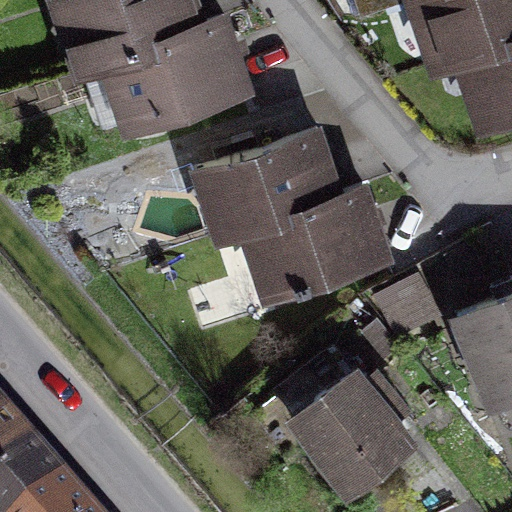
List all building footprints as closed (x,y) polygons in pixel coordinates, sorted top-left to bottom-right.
[(108,66),(121,115),(251,81),(240,39),(229,0),(210,0),(195,4),(194,0),(50,0),(71,76),(108,66)] [(456,70),(477,132),(511,120),(511,0),(410,0),(436,76),(456,70)] [(229,221),(254,300),(395,255),(380,207),(367,167),(336,177),(327,149),(317,117),(180,160),(202,229),(229,221)] [(445,254),(467,290),(497,272),(476,235),(445,254)] [(511,278),(455,302),(500,412),(511,407),(511,278)] [(282,414),(339,485),(412,427),(355,356),(282,414)] [(0,511),(72,511),(66,505),(39,474),(9,439),(0,428),(0,511)]
